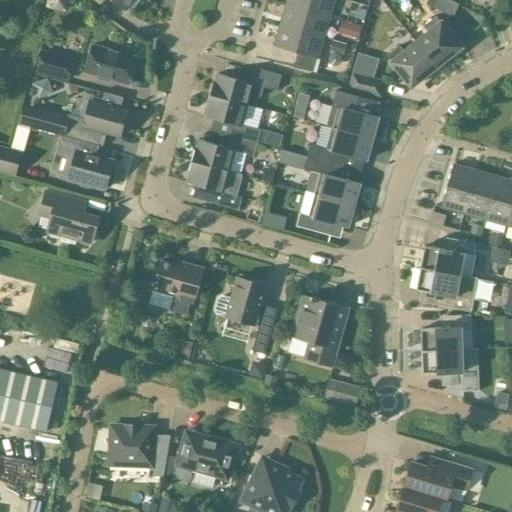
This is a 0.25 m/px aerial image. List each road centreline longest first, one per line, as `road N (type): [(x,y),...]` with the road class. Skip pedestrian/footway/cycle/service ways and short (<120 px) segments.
road 1 (residential): [(68,511),(87,406),(98,386),(120,380),(378,454)]
road 2 (residential): [(379,267),(151,197),(187,48)]
road 3 (residential): [(379,267),(423,131),(475,78),(511,58)]
road 4 (residential): [(385,399),(379,267)]
road 5 (residential): [(511,425),(420,400),(385,399)]
